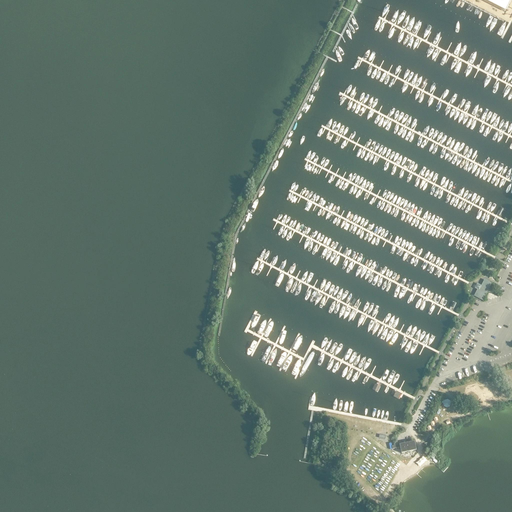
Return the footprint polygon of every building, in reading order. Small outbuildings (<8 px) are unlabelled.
[(485,0),(505,10),(510,0),(485,0)] [(475,295),(483,299),(491,284),(483,280),(475,295)] [(450,317),(447,316),(444,322),(449,324),(452,318),(450,317)] [(375,384),(372,389),(377,392),(381,384),(377,381),(375,384)] [(401,394),(396,391),(393,397),(398,400),(401,394)] [(449,412),(452,405),(446,403),(443,409),(449,412)] [(399,445),(401,454),(416,451),(415,442),(399,445)]
